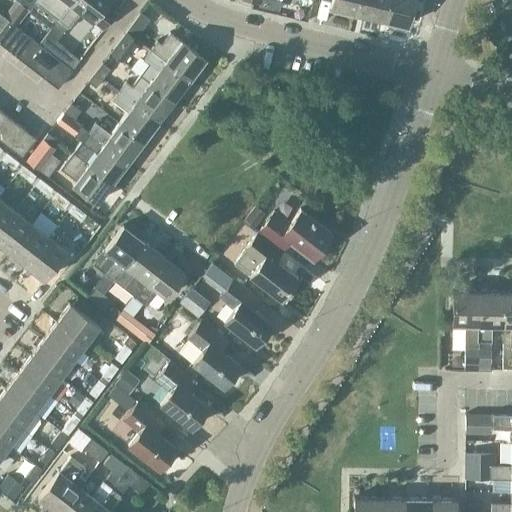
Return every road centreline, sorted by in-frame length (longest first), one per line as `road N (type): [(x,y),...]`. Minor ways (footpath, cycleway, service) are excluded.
road 1 (unclassified): [(233,511),(260,441),(369,259),(433,70)]
road 2 (residential): [(387,60),(257,29),(186,0)]
road 3 (residential): [(446,467),(447,378),(511,379)]
